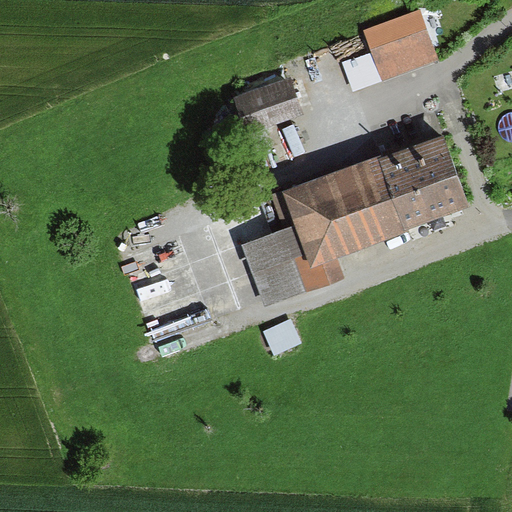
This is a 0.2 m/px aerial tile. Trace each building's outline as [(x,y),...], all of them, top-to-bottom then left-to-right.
[(354,91),(441,59),(422,9),(364,30),(372,52),(343,62),(354,91)] [(249,135),(306,114),(293,78),(235,99),(249,135)] [(339,258),(476,207),(448,133),(373,161),(372,159),(273,195),(285,228),(298,224),(314,267),(339,258)] [(298,224),(285,228),(242,245),(266,308),(346,277),(339,258),(314,267),(298,224)] [(302,343),(291,318),(264,331),(275,355),(302,343)]
